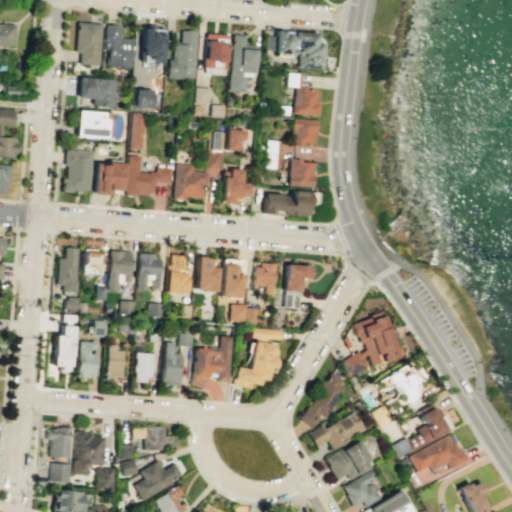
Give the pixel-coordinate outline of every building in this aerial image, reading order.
[(74,21),(72,52),(77,52),(76,63),(96,65),(99,23),(74,21)] [(0,23),(12,24),(11,46),(0,45),(0,23)] [(102,24),(117,25),(117,37),(129,38),(127,66),(102,65),(103,49),(101,49),(102,24)] [(139,27),(144,27),(144,24),(153,25),(153,27),(162,28),(159,62),(137,60),(139,27)] [(178,30),(194,31),(190,77),(177,76),(177,78),(164,77),(166,59),(169,59),(170,41),(177,41),(178,30)] [(288,48),(296,48),(295,66),(320,68),(321,57),(322,42),(318,37),(314,37),(315,36),(315,33),(313,32),(312,32),(310,32),(273,30),(272,52),(273,52),(273,55),(286,56),(286,53),(288,53),(288,48)] [(203,33),(200,66),(201,67),(202,73),(221,75),(222,68),(223,68),(223,60),(223,59),(224,38),(225,38),(225,34),(203,33)] [(229,33),(241,35),(241,41),(244,42),(244,44),(253,45),(251,72),(239,71),(238,75),(243,76),(242,91),(225,90),(226,74),(227,74),(229,33)] [(284,71),(283,86),(292,86),(291,101),(290,101),(290,113),(315,114),(316,102),(315,102),(316,90),(313,90),(313,89),(304,88),(304,85),(298,85),(299,73),(284,71)] [(75,76),(109,79),(108,99),(116,100),(116,107),(88,104),(89,98),(74,96),(75,76)] [(2,85),(24,86),(24,97),(2,95),(2,85)] [(192,86),(190,102),(205,103),(206,88),(192,86)] [(131,88),(130,105),(148,106),(149,89),(131,88)] [(207,103),(206,115),(219,116),(220,104),(207,103)] [(190,104),(189,114),(198,114),(199,105),(190,104)] [(276,105),(276,114),(285,114),(286,105),(276,105)] [(0,124),(11,125),(12,110),(0,109),(0,124)] [(74,109),(109,112),(108,138),(72,135),(74,109)] [(127,112),(139,113),(138,127),(140,127),(139,132),(138,132),(137,148),(125,147),(127,112)] [(290,117),(288,144),(299,145),(299,143),(312,144),(314,119),(290,117)] [(222,149),(234,149),(234,139),(240,140),(241,129),(223,128),(222,149)] [(0,156),(10,157),(10,152),(14,152),(15,141),(11,141),(11,137),(0,136),(0,156)] [(263,139),(278,140),(275,168),(261,167),(263,139)] [(62,149),(61,165),(63,165),(63,178),(60,178),(59,190),(77,192),(78,189),(85,189),(88,151),(62,149)] [(203,149),(218,150),(217,168),(202,167),(203,149)] [(124,154),(136,155),(135,171),(146,172),(146,171),(152,171),(152,166),(167,167),(166,182),(151,181),(150,192),(143,191),(142,194),(133,193),(133,195),(121,194),(124,154)] [(287,158),(298,158),(298,161),(311,162),(310,186),(285,184),(287,158)] [(91,162),(104,163),(104,161),(120,163),(119,189),(105,189),(105,194),(89,193),(91,162)] [(0,192),(2,193),(3,181),(6,181),(8,163),(0,162),(0,192)] [(171,163),(169,198),(181,199),(182,196),(199,197),(200,183),(203,184),(204,171),(188,170),(188,164),(171,163)] [(219,176),(225,176),(225,167),(238,169),(237,183),(245,183),(243,203),(234,202),(234,203),(228,203),(228,202),(217,201),(219,176)] [(261,192),(260,213),(281,215),(283,213),(304,215),(304,208),(307,208),(308,201),(314,202),(315,192),(305,191),(305,190),(290,189),(290,191),(287,191),(287,194),(261,192)] [(61,247),(61,258),(55,257),(53,284),(59,284),(58,290),(72,291),(73,279),(72,279),(72,272),(76,272),(77,247),(61,247)] [(81,248),(79,272),(96,273),(98,249),(81,248)] [(106,250),(128,251),(126,281),(121,281),(121,283),(114,283),(114,291),(104,288),(106,250)] [(135,252),(133,288),(142,289),(143,279),(148,279),(147,288),(155,288),(157,258),(150,258),(150,253),(135,252)] [(167,254),(166,264),(163,264),(162,292),(173,293),(173,291),(184,292),(185,269),(182,269),(182,264),(181,264),(181,255),(167,254)] [(194,255),(203,256),(203,258),(213,258),(212,291),(200,291),(200,289),(191,288),(194,255)] [(219,264),(216,295),(235,297),(236,296),(239,260),(219,259),(219,264)] [(251,266),(257,266),(258,262),(272,263),(270,296),(261,295),(262,286),(250,285),(251,266)] [(283,263),(310,265),(309,277),(297,276),(296,291),(295,291),(282,290),(281,290),(283,263)] [(92,285),(91,299),(102,299),(103,285),(92,285)] [(282,290),(280,306),(294,307),(295,291),(282,290)] [(64,296),(64,299),(61,299),(60,308),(73,309),(74,297),(64,296)] [(116,299),(115,312),(129,314),(130,300),(116,299)] [(75,302),(74,310),(83,311),(83,302),(75,302)] [(144,302),(144,315),(159,316),(159,303),(144,302)] [(226,303),(225,319),(240,321),(241,304),(226,303)] [(242,307),(241,322),(253,323),(254,308),(242,307)] [(336,361),(356,350),(357,352),(363,349),(361,342),(358,343),(356,336),(354,336),(349,323),(367,317),(366,314),(379,310),(389,338),(390,338),(394,349),(396,348),(399,356),(384,362),(380,352),(375,354),(379,362),(368,365),(364,354),(360,356),(365,365),(345,377),(336,361)] [(58,313),(58,321),(71,321),(72,314),(58,313)] [(88,317),(87,333),(100,334),(102,318),(88,317)] [(58,324),(57,334),(50,334),(49,344),(51,344),(50,355),(49,355),(48,361),(49,365),(56,365),(56,371),(63,371),(63,366),(67,366),(67,355),(68,355),(71,326),(58,324)] [(248,327),(248,336),(277,339),(277,329),(248,327)] [(175,332),(174,345),(187,346),(188,333),(175,332)] [(192,347),(203,348),(203,349),(215,350),(215,349),(217,335),(228,336),(225,381),(213,380),(213,372),(205,372),(205,376),(202,375),(202,377),(199,388),(188,384),(188,383),(187,382),(189,375),(192,347)] [(76,340),(93,342),(90,378),(84,377),(73,375),(76,340)] [(232,366),(228,383),(247,388),(248,383),(255,384),(256,378),(263,379),(266,380),(267,378),(268,375),(269,375),(270,369),(271,367),(273,364),(273,362),(273,359),(272,356),(273,351),(273,348),(272,346),(270,345),(270,344),(251,340),(250,343),(246,342),(244,351),(246,351),(242,368),(232,366)] [(162,341),(159,382),(176,384),(178,354),(175,354),(175,352),(169,352),(169,350),(172,350),(172,347),(170,346),(170,342),(162,341)] [(104,344),(102,378),(110,379),(117,380),(117,376),(119,350),(112,349),(112,344),(104,344)] [(131,351),(131,357),(132,357),(132,364),(130,364),(130,370),(131,371),(130,380),(142,381),(148,381),(150,353),(131,351)] [(407,409),(418,403),(415,397),(412,399),(413,389),(418,390),(419,385),(414,383),(416,382),(414,379),(415,379),(414,377),(413,376),(412,376),(410,373),(408,373),(407,372),(399,377),(394,369),(384,375),(389,384),(393,392),(395,393),(397,394),(395,399),(393,400),(397,402),(400,403),(402,403),(404,401),(406,402),(403,404),(407,409)] [(297,418),(319,379),(323,379),(328,372),(340,379),(337,383),(341,386),(323,417),(319,415),(310,427),(297,418)] [(444,430),(410,450),(409,449),(394,458),(387,445),(403,436),(404,439),(416,432),(413,428),(423,423),(422,422),(420,422),(418,420),(418,417),(419,415),(418,413),(416,410),(429,403),(432,408),(435,407),(437,409),(447,426),(443,428),(444,430)] [(389,419),(377,426),(368,411),(381,404),(389,419)] [(305,431),(319,424),(321,428),(336,419),(337,420),(351,411),(362,428),(330,450),(324,440),(314,446),(305,431)] [(140,449),(169,447),(173,445),(173,434),(160,435),(160,425),(141,426),(141,435),(140,435),(140,449)] [(54,460),(50,460),(50,457),(46,456),(47,439),(43,438),(44,427),(51,428),(52,426),(57,427),(58,426),(69,427),(66,458),(54,457),(54,460)] [(67,474),(71,430),(83,431),(83,432),(89,432),(89,435),(100,437),(98,465),(84,463),(84,465),(82,465),(81,474),(67,474)] [(465,458),(459,449),(457,450),(452,441),(449,442),(444,434),(405,456),(414,471),(425,465),(428,470),(443,462),(447,468),(465,458)] [(327,464),(323,458),(355,439),(367,458),(362,459),(362,461),(366,467),(354,474),(346,479),(342,473),(333,479),(325,465),(327,464)] [(129,458),(116,459),(115,444),(128,443),(129,458)] [(396,460),(403,456),(408,464),(400,468),(396,460)] [(119,475),(133,473),(129,459),(116,461),(119,475)] [(169,481),(167,479),(177,474),(170,462),(159,469),(154,459),(135,470),(140,478),(130,484),(138,499),(169,481)] [(47,461),(66,463),(65,482),(45,480),(47,461)] [(108,489),(109,467),(93,467),(92,489),(108,489)] [(339,485),(369,468),(375,477),(367,481),(369,485),(372,483),(381,497),(362,507),(359,500),(350,506),(342,494),(344,493),(339,485)] [(478,511),(475,511),(467,511),(455,488),(466,482),(468,486),(476,481),(483,494),(482,495),(487,505),(484,506),(484,508),(478,511)] [(182,507),(180,503),(177,505),(173,498),(179,494),(173,485),(162,491),(163,492),(151,500),(158,511),(176,511),(177,511),(182,507)] [(62,511),(63,510),(78,511),(79,507),(82,508),(83,495),(76,495),(76,491),(66,489),(51,488),(49,511),(62,511)] [(356,511),(397,488),(412,511),(356,511)] [(102,511),(86,511),(87,503),(103,505),(102,511)]
